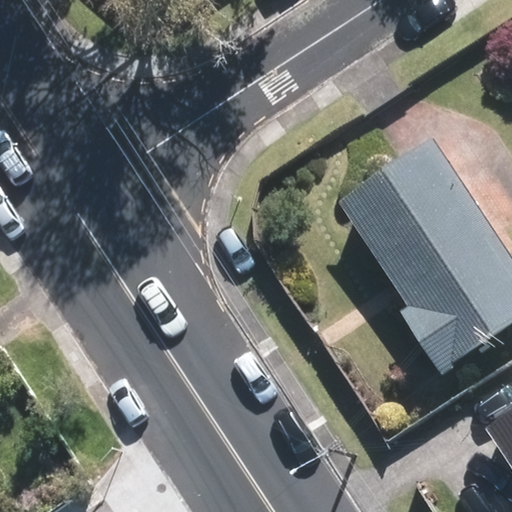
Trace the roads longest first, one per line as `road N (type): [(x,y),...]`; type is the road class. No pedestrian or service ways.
road 1 (residential): [(383,0),(69,208)]
road 2 (secondary): [(69,208),(270,511)]
road 3 (secondary): [(0,102),(69,208)]
